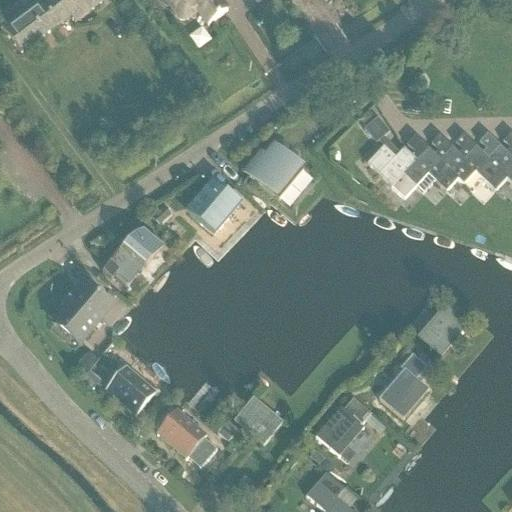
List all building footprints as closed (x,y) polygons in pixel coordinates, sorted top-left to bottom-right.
[(50,16),(44,9),(37,0),(36,0),(36,1),(15,16),(0,28),(20,55),(52,30),(45,20),(49,17),(50,16)] [(74,24),(101,3),(98,0),(55,0),(44,9),(50,16),(45,20),(52,30),(69,17),(74,24)] [(163,0),(177,19),(181,21),(185,21),(188,18),(196,12),(207,26),(226,11),(217,0),(163,0)] [(80,199),(0,92),(0,120),(28,158),(19,165),(37,189),(50,180),(70,206),(80,199)] [(371,124),(385,138),(398,126),(384,111),(371,124)] [(511,135),(510,134),(502,143),(508,149),(505,153),(511,158),(498,173),(499,173),(511,185),(511,183),(511,135)] [(475,174),(494,192),(506,180),(498,173),(511,158),(505,153),(486,135),(478,144),(485,150),(481,154),(487,159),(474,173),(475,174)] [(436,151),(433,155),(439,160),(426,175),(427,176),(445,193),(457,181),(449,174),(463,159),(457,154),(438,136),(430,145),(436,151)] [(481,154),(475,147),(462,136),(454,145),(460,151),(457,154),(463,159),(449,174),(451,175),(463,186),(475,174),(474,173),(487,159),(481,154)] [(422,195),(434,182),(426,175),(439,160),(433,155),(414,137),(406,145),(419,157),(415,161),(402,176),(422,195)] [(273,147),(259,163),(255,160),(243,174),(278,202),(302,172),(273,147)] [(403,201),(415,188),(402,176),(415,161),(410,156),(403,150),(399,155),(393,149),(389,153),(383,148),(366,165),(391,189),(401,199),(403,201)] [(212,235),(237,206),(213,186),(189,216),(212,235)] [(131,240),(129,239),(104,268),(106,269),(102,273),(111,281),(113,279),(125,289),(127,287),(128,288),(152,259),(153,261),(163,249),(143,231),(140,233),(137,235),(134,237),(131,240)] [(86,289),(53,328),(76,347),(109,309),(86,289)] [(416,340),(440,360),(465,330),(441,311),(416,340)] [(425,369),(411,358),(400,371),(401,371),(392,382),(394,384),(386,393),(384,391),(376,401),(401,422),(427,391),(415,381),(425,369)] [(125,370),(106,393),(135,418),(155,395),(125,370)] [(252,400),(233,424),(262,448),(282,424),(252,400)] [(363,430),(360,427),(370,416),(352,401),(342,412),(340,410),(315,439),(338,459),(363,430)] [(187,460),(199,471),(216,452),(203,441),(205,439),(176,413),(156,436),(185,461),(187,460)] [(349,511),(336,500),(343,491),(325,475),(305,498),(321,511),(349,511)]
